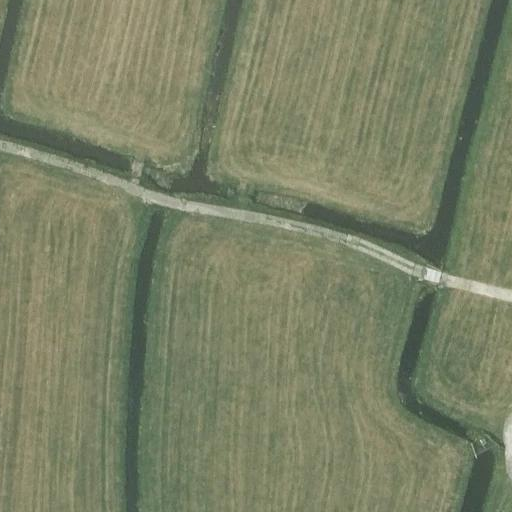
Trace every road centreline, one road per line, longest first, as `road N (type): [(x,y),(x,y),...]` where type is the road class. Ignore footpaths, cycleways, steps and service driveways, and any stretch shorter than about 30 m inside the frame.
road 1 (track): [(511,296),(416,270),(334,236),(240,216)]
road 2 (track): [(130,186),(0,143)]
